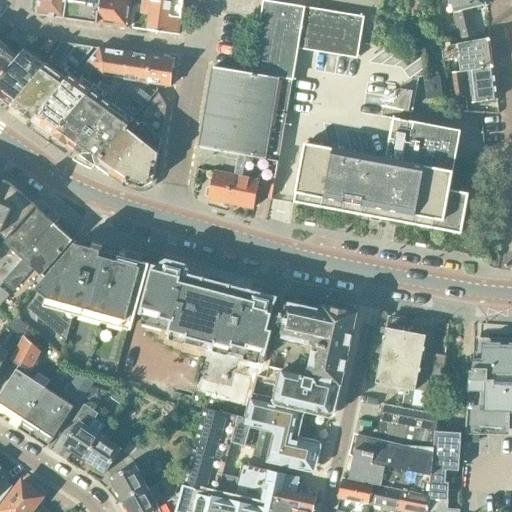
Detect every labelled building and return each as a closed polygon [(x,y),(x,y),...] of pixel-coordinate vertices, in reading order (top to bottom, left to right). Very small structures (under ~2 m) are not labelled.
[(38,0),(37,14),(64,18),(67,0),(38,0)] [(67,0),(64,18),(97,23),(100,0),(67,0)] [(132,0),(100,0),(97,23),(128,27),(132,0)] [(184,0),(159,0),(159,1),(152,0),(143,0),(141,14),(150,14),(148,30),(179,34),(184,0)] [(293,79),(292,81),(293,81),(299,49),(358,59),(365,17),(264,0),(252,72),(293,79)] [(452,0),(454,12),(471,9),(486,5),(485,0),(452,0)] [(477,35),(471,9),(454,12),(460,39),(477,35)] [(14,42),(24,50),(31,40),(22,32),(14,42)] [(459,58),(461,71),(493,66),(490,40),(490,38),(458,43),(450,45),(450,41),(442,43),(444,60),(459,58)] [(42,46),(51,52),(57,42),(46,40),(42,46)] [(62,42),(49,59),(60,68),(67,59),(76,66),(94,47),(62,42)] [(0,79),(19,57),(8,49),(7,50),(0,45),(0,79)] [(12,105),(47,63),(26,48),(19,57),(0,79),(0,99),(3,99),(12,105)] [(128,66),(130,52),(100,48),(87,63),(81,71),(89,77),(95,70),(102,77),(104,77),(115,78),(117,65),(128,66)] [(153,55),(130,52),(128,66),(117,65),(115,78),(125,80),(148,83),(153,55)] [(153,55),(148,83),(170,86),(174,61),(172,58),(153,55)] [(32,119),(33,120),(68,78),(67,78),(47,63),(12,105),(21,111),(21,115),(28,119),(32,119)] [(293,79),(252,72),(214,66),(207,110),(200,147),(230,152),(279,160),(292,81),(293,79)] [(497,99),(493,66),(461,71),(463,71),(468,70),(472,102),(497,99)] [(468,111),(463,71),(461,71),(450,72),(454,97),(453,98),(455,111),(468,111)] [(71,73),(67,78),(68,78),(33,120),(42,126),(43,129),(49,134),(52,133),(54,135),(92,88),(71,73)] [(428,97),(442,95),(439,76),(425,79),(428,97)] [(66,144),(75,150),(113,103),(92,88),(54,135),(56,136),(57,139),(63,144),(66,144)] [(133,99),(144,107),(152,97),(140,88),(133,99)] [(401,89),(398,109),(409,111),(413,91),(401,89)] [(134,132),(140,137),(146,142),(153,131),(162,137),(168,101),(159,92),(153,100),(144,111),(138,121),(141,123),(134,132)] [(113,103),(75,150),(84,156),(85,159),(91,164),(94,164),(96,165),(134,118),(113,103)] [(112,172),(116,174),(130,157),(126,154),(140,137),(134,132),(141,123),(138,121),(134,118),(96,165),(110,175),(112,172)] [(306,143),(294,203),(305,204),(304,208),(322,212),(322,207),(342,211),(342,215),(361,219),(362,214),(416,225),(415,229),(431,233),(432,228),(461,233),(469,193),(451,189),(461,131),(394,118),(386,158),(306,143)] [(130,157),(116,174),(130,183),(144,187),(154,181),(162,137),(153,131),(146,142),(140,137),(126,154),(130,157)] [(278,170),(279,160),(230,152),(226,174),(215,171),(210,197),(255,206),(258,194),(272,197),(278,170)] [(6,243),(38,207),(11,182),(3,191),(0,189),(0,231),(1,231),(9,239),(5,242),(6,243)] [(0,285),(3,282),(24,258),(60,218),(43,202),(38,207),(6,243),(17,252),(3,267),(2,266),(0,268),(0,285)] [(78,234),(60,218),(24,258),(3,282),(14,292),(35,268),(41,274),(78,234)] [(102,250),(91,247),(87,261),(71,256),(28,307),(67,341),(76,304),(131,320),(147,263),(145,262),(145,263),(102,251),(102,250)] [(171,335),(261,361),(269,329),(264,328),(272,295),(193,274),(194,269),(190,264),(170,258),(166,260),(164,266),(156,264),(142,315),(146,316),(144,323),(172,330),(171,335)] [(288,353),(285,367),(343,380),(358,313),(325,306),(326,301),(286,293),(277,335),(273,349),(288,353)] [(15,314),(7,324),(20,335),(28,325),(15,314)] [(399,385),(410,332),(405,331),(406,321),(390,317),(388,328),(377,326),(373,351),(383,353),(378,381),(399,385)] [(411,408),(438,413),(442,383),(430,380),(430,379),(419,376),(421,364),(443,368),(445,355),(423,351),(428,324),(412,321),(410,332),(399,385),(415,389),(411,408)] [(24,336),(11,360),(32,371),(42,351),(24,336)] [(511,404),(511,338),(475,337),(474,371),(472,371),(473,370),(472,370),(472,377),(470,378),(467,424),(509,426),(509,404),(511,404)] [(270,366),(266,382),(279,386),(276,399),(296,403),(332,412),(332,409),(338,383),(342,383),(343,380),(285,367),(283,367),(283,369),(270,366)] [(13,414),(24,421),(46,387),(18,369),(0,395),(0,401),(13,409),(13,414)] [(91,387),(76,378),(72,385),(86,394),(91,387)] [(46,387),(24,421),(33,427),(39,426),(54,436),(74,406),(46,387)] [(249,397),(244,418),(247,419),(245,423),(251,424),(251,425),(269,430),(270,428),(276,430),(273,443),(270,456),(270,457),(269,458),(269,460),(314,470),(320,443),(318,442),(318,441),(295,435),(301,409),(249,397)] [(64,444),(84,457),(100,432),(101,433),(109,421),(97,413),(94,417),(89,414),(85,406),(81,403),(71,419),(78,423),(64,444)] [(383,403),(376,438),(390,440),(436,447),(438,431),(436,431),(438,413),(411,408),(383,403)] [(216,459),(226,461),(232,441),(245,445),(251,425),(251,424),(245,423),(247,419),(244,418),(238,416),(204,406),(193,445),(218,452),(216,459)] [(273,443),(276,430),(270,428),(269,430),(251,425),(245,445),(255,448),(253,454),(269,458),(270,457),(270,456),(273,443)] [(124,450),(131,455),(158,429),(155,431),(141,444),(132,439),(124,450)] [(158,429),(131,455),(134,461),(151,451),(152,452),(164,440),(158,435),(161,432),(158,429)] [(429,511),(460,511),(460,509),(448,507),(449,500),(448,500),(449,482),(446,481),(446,469),(459,470),(462,433),(438,431),(436,447),(431,495),(429,511)] [(100,432),(84,457),(106,471),(122,446),(101,433),(100,432)] [(390,440),(376,438),(360,434),(350,479),(374,484),(402,489),(431,495),(436,447),(433,447),(394,441),(390,440)] [(223,473),(226,461),(216,459),(218,452),(193,445),(182,485),(207,491),(208,488),(235,494),(242,463),(234,467),(231,475),(223,473)] [(242,463),(235,494),(258,499),(266,468),(242,463)] [(123,500),(149,486),(137,464),(111,478),(123,500)] [(0,491),(10,478),(0,470),(2,468),(0,466),(0,491)] [(266,468),(258,499),(312,511),(314,511),(314,510),(317,498),(318,491),(299,487),(301,477),(279,472),(266,468)] [(374,484),(350,479),(345,478),(341,498),(370,503),(374,484)] [(1,511),(2,511),(31,511),(44,496),(24,481),(1,511)] [(402,489),(374,484),(370,503),(398,509),(402,489)] [(180,494),(175,511),(176,511),(177,511),(180,511),(312,511),(258,499),(235,494),(208,488),(207,491),(182,485),(181,491),(180,494)] [(175,511),(180,494),(159,505),(149,486),(123,500),(129,511),(175,511)] [(429,511),(431,495),(402,489),(398,509),(411,511),(429,511)]
